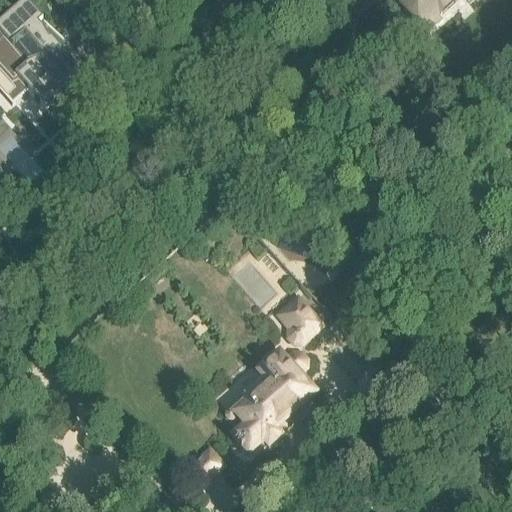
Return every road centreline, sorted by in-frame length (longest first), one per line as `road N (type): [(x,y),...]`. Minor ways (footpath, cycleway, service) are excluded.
road 1 (residential): [(511,440),(243,125)]
road 2 (residential): [(0,345),(243,125)]
road 3 (residential): [(243,125),(133,0)]
